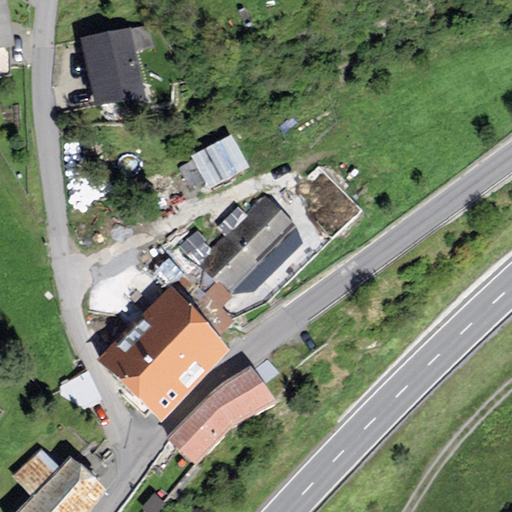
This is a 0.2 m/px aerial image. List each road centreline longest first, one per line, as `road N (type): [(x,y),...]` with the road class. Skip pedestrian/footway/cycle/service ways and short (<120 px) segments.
road 1 (unclassified): [(141,448),(286,313),(511,152)]
road 2 (unclassified): [(141,448),(82,346),(60,276),(41,152),(47,0)]
road 3 (primary): [(511,282),(288,511)]
road 4 (track): [(405,511),(471,422),(511,386)]
